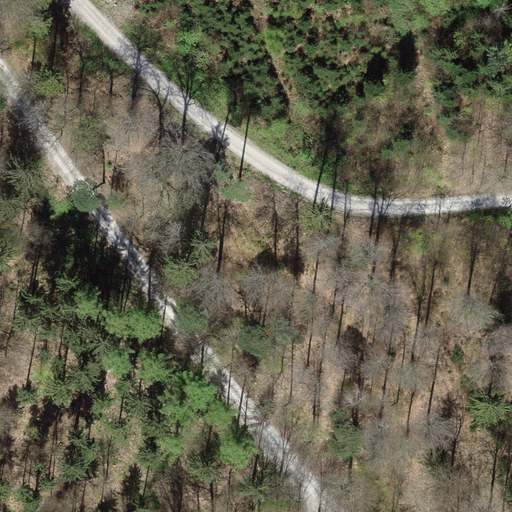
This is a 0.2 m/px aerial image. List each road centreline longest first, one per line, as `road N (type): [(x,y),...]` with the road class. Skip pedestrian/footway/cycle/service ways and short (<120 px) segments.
road 1 (track): [(0,73),(76,164),(150,291),(335,511)]
road 2 (track): [(511,201),(349,205),(280,180),(211,136),(74,0)]
